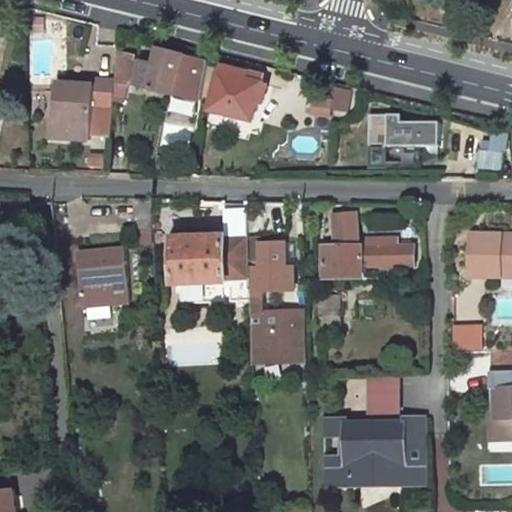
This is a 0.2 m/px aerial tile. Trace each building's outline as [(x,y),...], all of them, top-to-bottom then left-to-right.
[(141,61),(135,81),(198,98),(209,61),(152,45),(147,63),(141,61)] [(117,52),(115,79),(129,80),(135,56),(117,52)] [(135,56),(129,80),(135,81),(141,61),(141,58),(135,56)] [(217,61),(204,109),(249,121),(254,102),(263,104),(268,83),(263,82),(265,73),(217,61)] [(56,83),(53,115),(48,115),(47,136),(92,140),(93,137),(111,137),(115,81),(94,80),(94,84),(74,83),(56,83)] [(313,83),(308,113),(329,117),(330,107),(348,110),(351,89),(313,83)] [(370,114),(370,144),(389,144),(389,146),(441,147),(441,122),(403,122),(403,114),(370,114)] [(481,169),(507,171),(510,132),(484,130),(481,169)] [(151,199),(133,199),(135,228),(152,228),(152,212),(151,199)] [(324,245),(325,277),(361,277),(361,265),(380,265),(380,272),(393,272),(393,264),(413,264),(413,245),(397,245),(397,238),(381,238),(381,244),(356,244),(356,215),(333,215),(333,245),(324,245)] [(511,235),(465,236),(466,277),(496,278),(496,272),(511,271),(511,235)] [(226,238),(173,239),(173,283),(226,282),(226,278),(249,279),(248,243),(226,243),(226,238)] [(293,240),(256,241),(258,289),(265,288),(292,287),(291,265),(294,265),(293,240)] [(125,249),(75,252),(78,304),(129,300),(125,249)] [(252,361),(298,359),(297,308),(265,309),(265,288),(258,289),(249,289),(252,361)] [(341,297),(317,301),(322,327),(345,322),(341,297)] [(460,343),(482,342),(481,317),(459,318),(460,343)] [(369,370),(369,424),(369,432),(382,432),(381,418),(397,418),(398,370),(369,370)] [(511,374),(484,375),(485,395),(491,395),(491,423),(486,423),(486,446),(511,445),(511,374)] [(401,412),(402,418),(403,432),(426,433),(425,412),(401,412)] [(397,418),(381,418),(382,432),(369,432),(369,424),(347,424),(347,418),(323,418),(323,435),(339,435),(340,456),(324,456),(324,478),(347,476),(353,482),(385,464),(393,480),(401,475),(426,475),(426,433),(403,432),(402,418),(397,418)] [(340,456),(339,435),(323,435),(324,456),(340,456)] [(325,487),(426,485),(426,475),(401,475),(393,480),(385,464),(353,482),(347,476),(324,478),(325,487)] [(14,511),(12,490),(0,492),(0,511),(14,511)]
